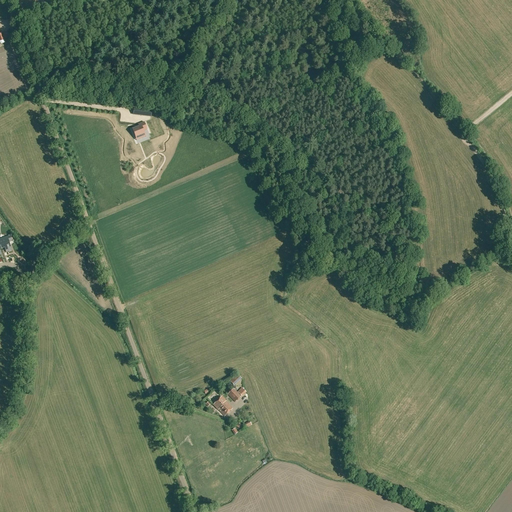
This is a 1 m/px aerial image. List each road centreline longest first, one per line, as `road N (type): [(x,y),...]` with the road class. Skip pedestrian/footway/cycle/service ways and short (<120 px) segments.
road 1 (track): [(38,86),(155,75),(181,80),(364,213),(402,259),(408,282),(438,287),(494,255),(511,261)]
road 2 (unclassified): [(194,511),(6,0)]
road 3 (track): [(426,22),(398,35),(394,52),(463,133)]
